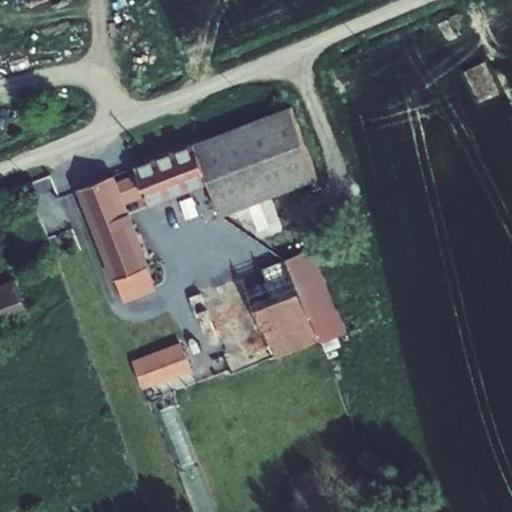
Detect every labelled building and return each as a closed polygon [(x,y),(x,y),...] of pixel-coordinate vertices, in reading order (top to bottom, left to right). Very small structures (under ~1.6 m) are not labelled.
[(482,99),(501,92),(490,61),(471,68),(482,99)] [(323,95),(288,109),(305,143),(336,130),(323,95)] [(320,176),(305,143),(288,109),(228,132),(243,169),(256,201),(320,176)] [(350,165),(336,130),(305,143),(320,176),(350,165)] [(185,191),(243,169),(228,132),(171,154),(173,160),(147,170),(146,166),(115,177),(157,283),(188,271),(155,188),(180,178),(185,191)] [(363,294),(340,236),(318,244),(322,247),(343,301),(363,294)] [(318,244),(234,277),(254,329),(255,334),(343,301),(322,247),(318,244)] [(0,312),(38,297),(27,269),(13,275),(9,264),(0,267),(0,312)] [(254,329),(234,277),(222,281),(241,333),(254,329)] [(371,315),(363,294),(343,301),(352,322),(371,315)] [(343,301),(255,334),(264,357),(352,322),(343,301)] [(221,346),(215,329),(169,346),(177,369),(223,351),(221,346)]
